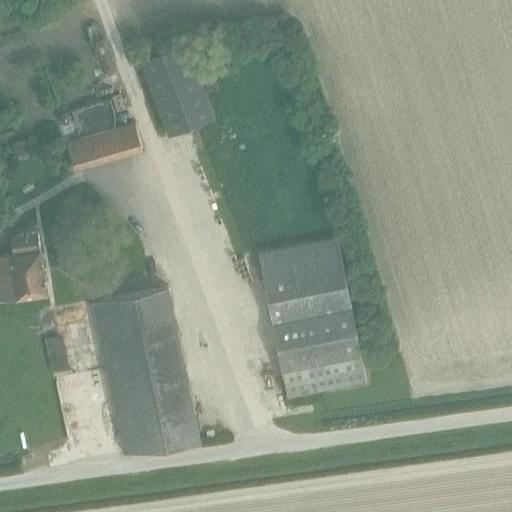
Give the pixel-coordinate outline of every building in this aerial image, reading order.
[(184,43),(139,60),(168,134),(213,116),(204,94),(192,63),(184,43)] [(121,92),(112,95),(117,110),(126,108),(121,92)] [(62,113),(60,117),(61,121),(65,123),(70,122),(72,118),(71,114),(67,112),(62,113)] [(67,142),(75,167),(141,148),(133,122),(67,142)] [(26,140),(12,143),(14,154),(29,151),(26,140)] [(13,252),(0,253),(0,299),(46,292),(36,231),(10,235),(13,252)] [(272,323),(350,307),(336,235),(258,251),(286,395),(365,380),(360,354),(282,370),(272,323)] [(92,303),(124,451),(200,441),(167,287),(92,303)] [(360,354),(350,307),(272,323),(282,370),(360,354)] [(69,322),(51,325),(58,360),(76,356),(69,322)] [(69,391),(80,388),(73,367),(63,370),(69,391)]
